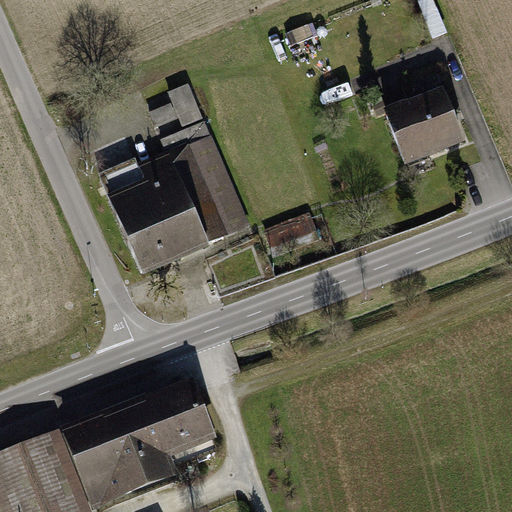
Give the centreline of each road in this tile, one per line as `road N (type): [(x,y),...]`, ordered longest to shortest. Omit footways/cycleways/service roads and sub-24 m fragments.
road 1 (secondary): [(144,354),(511,218)]
road 2 (residential): [(0,25),(144,354)]
road 3 (track): [(511,288),(223,396)]
road 4 (secondary): [(0,413),(144,354)]
road 5 (track): [(223,396),(266,511)]
